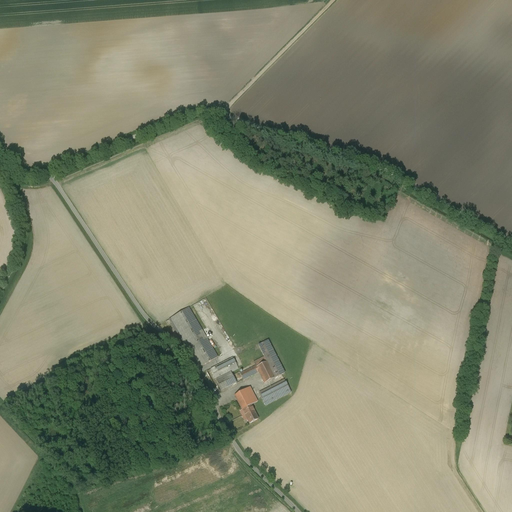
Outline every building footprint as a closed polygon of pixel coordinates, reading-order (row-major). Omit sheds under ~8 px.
[(191,307),(172,318),(200,368),(219,357),(191,307)] [(256,366),(240,374),(243,380),(259,372),(264,384),(285,373),(268,341),(258,346),(264,357),(254,363),(256,366)] [(239,367),(234,357),(212,368),(222,388),(238,380),(232,370),(239,367)] [(284,380),(259,393),(266,406),(290,392),(284,380)] [(235,396),(242,410),(251,405),(257,402),(250,388),(235,396)] [(258,419),(251,405),(242,410),(249,424),(258,419)]
